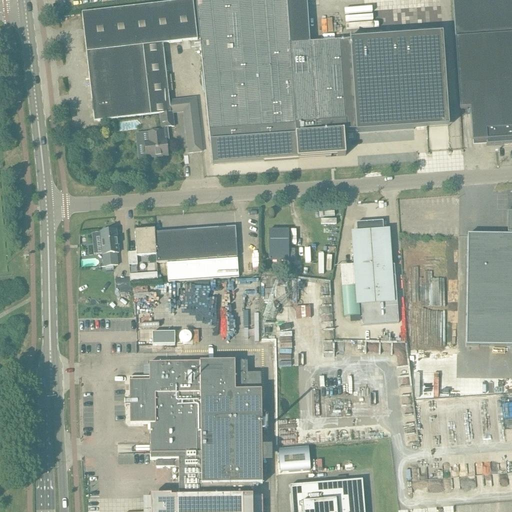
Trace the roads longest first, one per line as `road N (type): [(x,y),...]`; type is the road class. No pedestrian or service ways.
road 1 (unclassified): [(46,206),(511,174)]
road 2 (tertiary): [(24,8),(46,206)]
road 3 (unknown): [(511,444),(406,448),(393,382)]
road 4 (tertiary): [(46,206),(50,371)]
road 5 (tertiary): [(63,511),(59,397),(50,371)]
road 6 (tertiary): [(50,371),(42,395),(44,511)]
